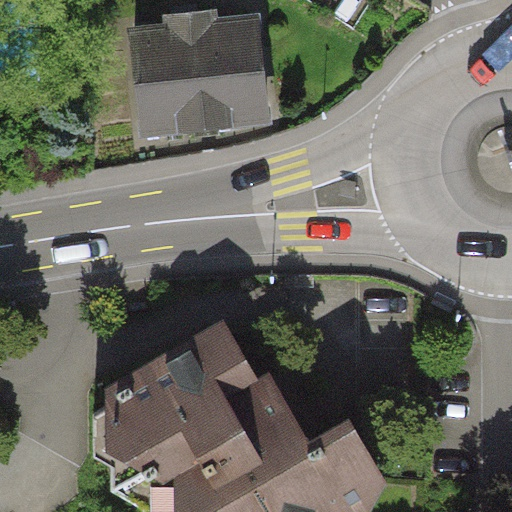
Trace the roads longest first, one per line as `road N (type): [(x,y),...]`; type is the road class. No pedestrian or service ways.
road 1 (primary): [(0,249),(244,213)]
road 2 (primary): [(421,112),(244,213)]
road 3 (primary): [(244,213),(439,235)]
road 4 (primary): [(421,112),(409,163),(423,214),(439,235)]
